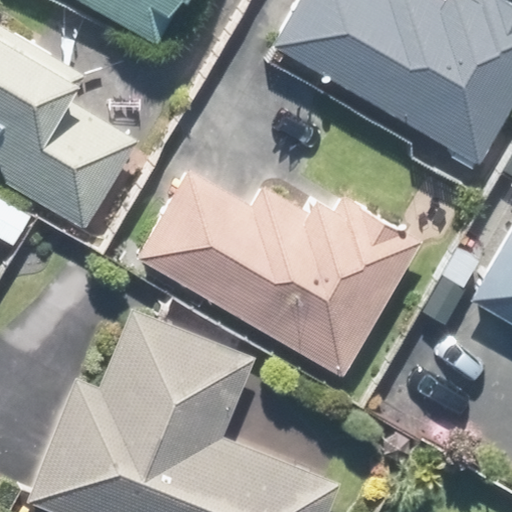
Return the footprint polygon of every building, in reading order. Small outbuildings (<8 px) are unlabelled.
[(49,0),(151,52),(177,0),(49,0)] [(290,0),(265,42),(469,164),(511,93),(511,0),(473,0),(470,5),(461,0),(430,0),(430,1),(429,0),(290,0)] [(76,68),(0,24),(0,184),(76,228),(129,136),(60,96),(76,68)] [(239,200),(178,161),(120,252),(331,384),(419,245),(315,180),(297,207),(252,179),(239,200)] [(511,204),(456,296),(511,330),(511,204)] [(66,375),(16,499),(48,511),(318,511),(331,480),(213,434),(245,355),(121,306),(89,385),(66,375)]
